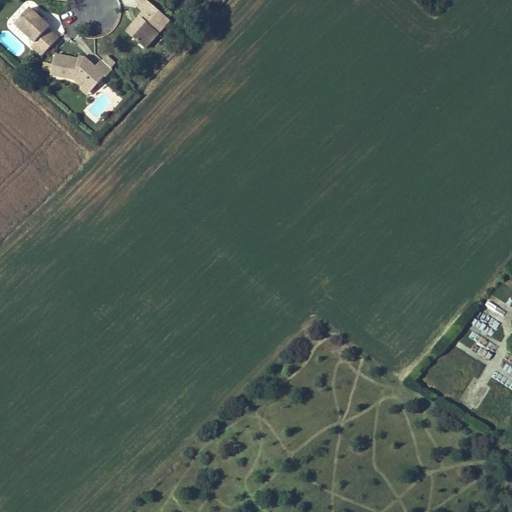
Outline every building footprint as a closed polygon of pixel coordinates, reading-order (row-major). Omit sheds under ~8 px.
[(144,34),(161,49),(185,21),(161,0),(158,3),(154,8),(159,12),(155,17),(157,19),(144,34)] [(57,54),(73,37),(63,27),(65,25),(45,6),(29,23),(48,42),(47,44),(57,54)] [(142,32),(144,34),(157,19),(155,17),(142,32)] [(127,69),(116,59),(109,66),(104,61),(101,64),(98,61),(92,60),(93,57),(71,52),(66,70),(89,77),(97,84),(101,80),(107,87),(118,75),(120,76),(127,69)] [(107,87),(101,80),(97,84),(94,88),(101,94),(107,87)] [(470,323),(491,337),(500,323),(479,309),(470,323)]
